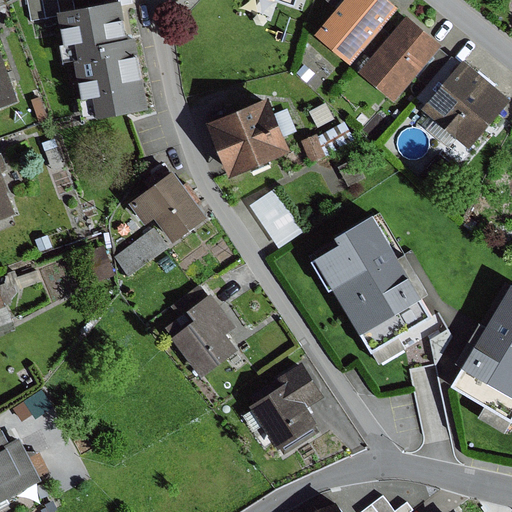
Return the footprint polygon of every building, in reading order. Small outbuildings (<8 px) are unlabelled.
[(94,98),(98,120),(148,111),(135,39),(128,41),(121,6),(121,2),(119,2),(118,0),(26,0),(31,22),(58,17),(60,30),(72,28),(77,60),(73,61),(80,100),(94,98)] [(314,35),(351,66),(362,52),(383,28),(399,9),(387,0),(344,0),(336,9),(314,35)] [(336,9),(344,0),(326,0),(326,1),(336,9)] [(359,73),(395,103),(416,78),(440,49),(443,46),(407,16),(391,35),(370,60),(359,73)] [(370,60),(391,35),(383,28),(362,52),(370,60)] [(427,87),(451,59),(440,49),(416,78),(427,87)] [(0,51),(0,109),(19,103),(0,51)] [(425,106),(422,110),(469,150),(511,101),(464,61),(461,64),(452,57),(451,59),(427,87),(417,99),(425,106)] [(315,74),(305,65),(296,74),(306,84),(315,74)] [(41,97),(31,101),(39,123),(49,120),(41,97)] [(268,99),(206,125),(229,179),(291,154),(284,137),(275,114),(268,99)] [(326,103),(309,112),(317,129),(335,120),(326,103)] [(287,110),(275,114),(284,137),(297,132),(287,110)] [(326,157),(316,134),(301,141),(311,163),(326,157)] [(53,140),(42,144),(52,172),(64,168),(53,140)] [(0,221),(17,214),(9,194),(11,193),(1,168),(5,167),(0,155),(0,221)] [(150,189),(129,205),(146,226),(155,219),(174,244),(208,218),(173,171),(171,173),(165,166),(144,181),(150,189)] [(276,190),(251,207),(279,249),(304,233),(276,190)] [(432,318),(373,217),(336,239),(340,246),(315,261),(371,354),(432,318)] [(155,228),(114,257),(129,278),(170,248),(155,228)] [(48,235),(35,240),(39,252),(52,248),(48,235)] [(102,281),(115,276),(105,248),(92,253),(102,281)] [(0,327),(12,323),(6,306),(12,304),(5,284),(0,286),(0,327)] [(179,317),(164,328),(202,378),(238,351),(225,335),(235,328),(211,295),(208,296),(199,285),(170,306),(179,317)] [(511,286),(452,386),(511,422),(511,286)] [(276,381),(252,397),(256,404),(249,409),(277,453),(281,450),(284,455),(320,433),(317,428),(319,426),(309,409),(326,399),(303,363),(276,380),(276,381)] [(43,390),(24,402),(36,419),(54,407),(43,390)] [(0,503),(42,482),(20,438),(9,443),(3,431),(0,432),(0,503)] [(383,496),(361,511),(411,511),(414,511),(407,502),(395,511),(383,496)] [(342,511),(336,503),(316,510),(312,505),(304,511),(342,511)]
